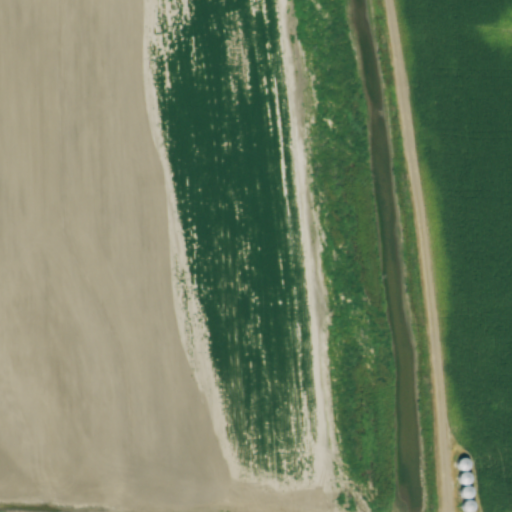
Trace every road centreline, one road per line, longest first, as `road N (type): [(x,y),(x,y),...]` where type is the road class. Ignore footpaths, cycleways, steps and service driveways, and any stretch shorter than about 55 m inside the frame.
road 1 (residential): [(428,511),(434,408),(384,172),(364,0)]
road 2 (residential): [(194,511),(0,505)]
